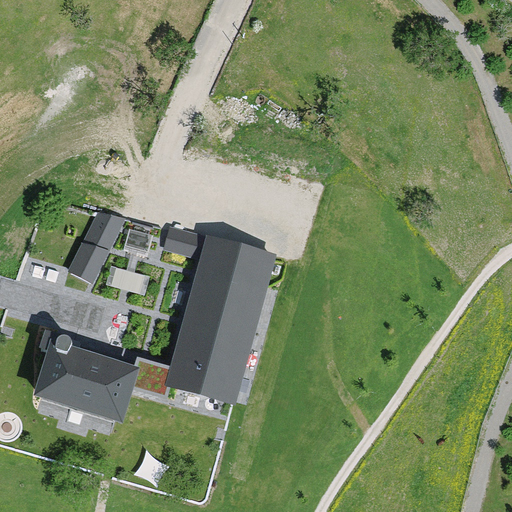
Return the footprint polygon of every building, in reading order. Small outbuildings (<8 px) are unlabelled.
[(72,276),(96,285),(125,220),(100,213),(72,276)] [(131,228),(128,243),(151,247),(154,232),(131,228)] [(273,258),(209,240),(194,297),(257,315),(273,258)] [(232,407),(257,315),(194,297),(173,374),(168,389),(232,407)] [(78,358),(82,345),(65,340),(46,333),(40,352),(51,356),(38,397),(75,409),(119,422),(129,390),(134,374),(78,358)] [(129,390),(165,400),(168,389),(173,374),(138,364),(134,374),(129,390)]
